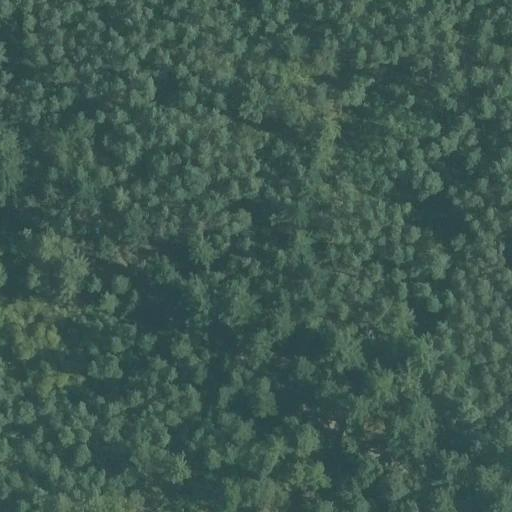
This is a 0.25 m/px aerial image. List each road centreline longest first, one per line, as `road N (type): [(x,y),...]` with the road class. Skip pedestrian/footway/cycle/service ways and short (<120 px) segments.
road 1 (track): [(454,511),(0,200)]
road 2 (track): [(511,257),(467,88),(466,0)]
